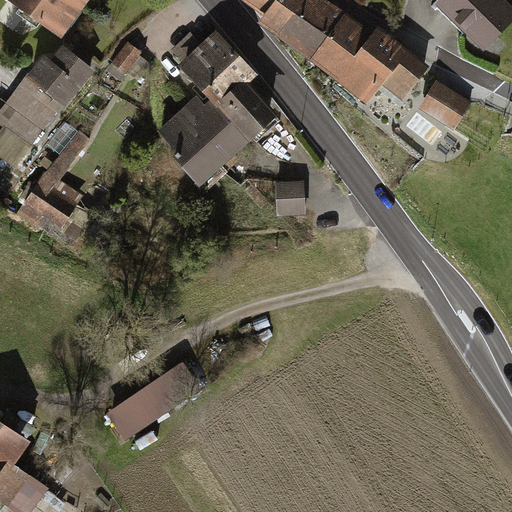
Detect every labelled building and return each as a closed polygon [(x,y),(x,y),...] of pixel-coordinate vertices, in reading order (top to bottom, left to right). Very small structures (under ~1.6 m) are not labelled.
[(2,0),(1,1),(57,42),(88,0),(2,0)] [(239,0),(260,14),(255,22),(274,35),(297,0),(239,0)] [(306,58),(337,13),(318,0),(297,0),(274,35),(306,58)] [(429,0),(430,0),(482,51),(511,20),(511,9),(502,0),(429,0)] [(338,79),(369,35),(337,13),(306,58),(338,79)] [(400,98),(424,64),(373,29),(369,35),(338,79),(370,102),(381,85),(400,98)] [(215,30),(178,63),(201,89),(219,109),(251,80),(256,76),(215,30)] [(52,57),(0,123),(0,125),(8,132),(0,142),(0,158),(24,177),(106,73),(72,47),(60,63),(52,57)] [(147,56),(134,47),(120,67),(133,75),(147,56)] [(284,116),(251,80),(219,109),(251,145),(284,116)] [(468,104),(434,82),(417,107),(451,130),(468,104)] [(205,186),(251,145),(219,109),(201,89),(155,130),(205,186)] [(96,146),(82,136),(62,163),(76,173),(96,146)] [(304,181),(274,183),(276,215),(306,213),(304,181)] [(45,187),(28,209),(73,242),(89,219),(78,211),(86,200),(67,186),(59,197),(45,187)] [(198,392),(181,369),(111,418),(127,441),(198,392)] [(0,422),(0,499),(17,511),(64,511),(70,504),(13,463),(28,442),(0,422)]
